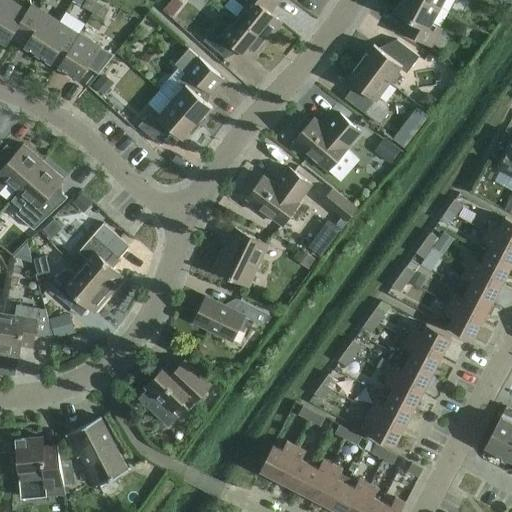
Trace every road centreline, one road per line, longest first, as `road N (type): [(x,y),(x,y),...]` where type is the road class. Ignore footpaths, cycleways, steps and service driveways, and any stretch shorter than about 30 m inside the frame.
road 1 (unclassified): [(181,225),(354,0)]
road 2 (residential): [(181,225),(155,305),(120,354),(70,387),(0,397)]
road 3 (residential): [(181,225),(69,127),(0,90)]
road 4 (residential): [(454,457),(511,340)]
